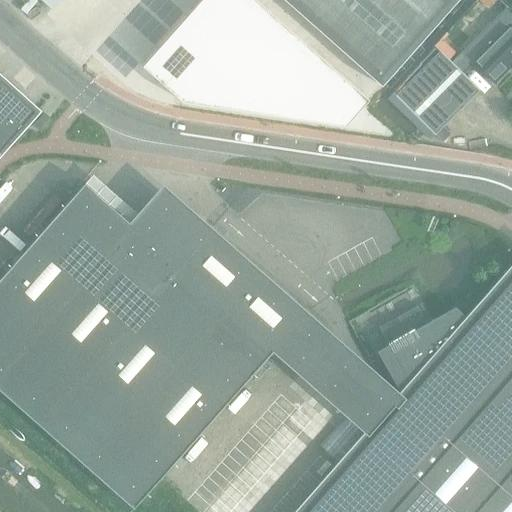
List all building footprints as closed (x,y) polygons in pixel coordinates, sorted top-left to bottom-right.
[(42,0),(52,8),(59,0),(42,0)] [(255,0),(200,0),(142,66),(181,101),(345,126),(368,100),(255,0)] [(285,0),(381,84),(455,0),(285,0)] [(465,47),(464,51),(464,54),(464,56),(471,62),(472,61),(474,63),(494,83),(509,68),(511,70),(511,68),(511,13),(505,7),(484,28),(482,29),(465,47)] [(440,52),(395,95),(433,135),(477,91),(440,52)] [(0,77),(0,152),(37,110),(0,77)] [(52,119),(45,113),(35,124),(42,130),(52,119)] [(84,183),(0,278),(0,391),(132,509),(271,351),(304,314),(209,230),(212,228),(162,184),(136,214),(128,222),(85,184),(84,183)] [(511,511),(511,268),(467,319),(454,307),(426,323),(416,306),(379,328),(388,345),(390,348),(410,384),(401,394),(398,397),(366,434),(297,511),(511,511)]
